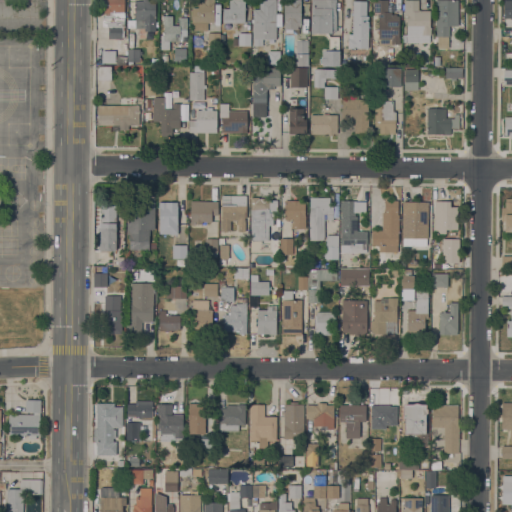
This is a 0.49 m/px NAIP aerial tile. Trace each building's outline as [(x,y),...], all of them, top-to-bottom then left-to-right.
[(103,26),(103,0),(124,0),(124,26),(123,26),(123,27),(122,27),(122,38),(120,38),(120,48),(115,48),(115,38),(108,38),(108,26),(103,26)] [(127,26),(127,20),(135,20),(135,0),(156,0),(155,31),(144,31),(144,28),(135,28),(135,26),(127,26)] [(192,30),(192,4),(197,4),(197,0),(215,0),(215,2),(214,2),(214,22),(208,22),(208,30),(192,30)] [(223,22),(223,8),(229,8),(229,0),(245,0),(245,22),(223,22)] [(259,8),(259,0),(276,0),(276,38),(262,38),(262,45),(254,45),(254,39),(253,39),(253,8),(259,8)] [(301,0),(301,26),(297,26),(297,29),(284,29),(284,0),(301,0)] [(311,0),(336,0),(336,31),(332,31),(332,33),(328,33),(330,36),(339,36),(339,50),(339,66),(322,65),(322,63),(320,63),(320,58),(322,58),(322,50),(326,50),(326,48),(328,48),(329,39),(323,32),(311,32),(311,0)] [(367,0),(366,15),(369,15),(368,48),(348,48),(348,38),(348,33),(352,33),(352,15),(351,15),(351,12),(352,12),(353,0),(367,0)] [(388,0),(388,11),(391,11),(391,13),(399,13),(399,44),(392,44),(379,44),(379,38),(378,38),(378,18),(378,12),(373,12),(373,0),(388,0)] [(419,0),(419,7),(430,7),(430,27),(430,35),(430,43),(407,42),(403,42),(403,34),(407,34),(407,16),(404,16),(404,0),(419,0)] [(458,0),(458,25),(449,25),(449,36),(448,36),(448,47),(437,47),(437,35),(436,35),(436,25),(435,0),(458,0)] [(511,0),(511,17),(504,17),(503,0),(511,0)] [(173,15),(173,24),(179,24),(179,16),(187,16),(187,36),(183,36),(183,40),(180,40),(180,41),(174,41),(173,50),(168,50),(168,49),(160,49),(160,34),(163,34),(163,15),(173,15)] [(219,45),(207,45),(208,32),(219,32),(219,45)] [(250,32),(250,45),(238,45),(238,32),(250,32)] [(308,66),(295,65),(295,40),(308,40),(308,66)] [(140,61),(127,61),(127,48),(140,48),(140,61)] [(174,62),(174,48),(186,48),(186,62),(174,62)] [(115,62),(102,62),(102,49),(115,50),(115,62)] [(267,64),(268,50),(280,50),(280,64),(267,64)] [(126,62),(116,62),(116,54),(126,55),(126,62)] [(111,80),(98,80),(98,66),(112,66),(111,80)] [(189,71),(194,71),(194,66),(203,66),(204,71),(204,84),(206,84),(206,88),(204,88),(204,99),(189,99),(189,71)] [(252,116),(252,83),(254,83),(254,67),(264,67),(267,67),(280,67),(280,85),(274,85),(274,89),(267,89),(267,85),(266,85),(266,117),(252,116)] [(307,67),(307,87),(300,87),(300,88),(293,88),(293,87),(290,86),(290,67),(307,67)] [(401,86),(380,86),(381,67),(401,68),(401,86)] [(324,87),(313,86),(314,68),(336,69),(335,78),(326,77),(325,81),(324,81),(324,87)] [(418,89),(404,89),(404,69),(418,68),(418,89)] [(462,77),(456,77),(456,80),(451,80),(451,77),(445,77),(445,68),(462,68),(462,77)] [(511,83),(503,83),(503,69),(511,69),(511,83)] [(145,78),(154,78),(154,94),(145,94),(145,78)] [(324,98),(324,86),(338,86),(337,99),(324,98)] [(152,121),(153,96),(164,96),(164,107),(172,107),(172,102),(181,103),(180,112),(179,128),(172,128),(172,132),(171,132),(171,135),(161,135),(161,131),(160,131),(160,121),(152,121)] [(368,133),(354,132),(354,120),(341,120),(341,98),(368,99),(368,133)] [(393,111),(396,111),(396,128),(395,128),(395,133),(379,133),(380,126),(375,126),(375,103),(382,103),(382,100),(393,100),(393,111)] [(222,117),(219,117),(219,103),(228,103),(228,110),(247,110),(247,111),(248,111),(248,113),(247,113),(247,128),(247,130),(247,132),(244,132),(244,133),(241,133),(241,132),(222,132),(222,117)] [(112,130),(112,125),(98,125),(98,104),(139,104),(139,125),(129,125),(129,130),(112,130)] [(303,119),(307,119),(307,133),(289,133),(289,106),(296,106),(296,108),(303,108),(303,119)] [(189,132),(189,120),(196,120),(196,110),(201,110),(201,108),(204,108),(204,109),(206,109),(206,107),(208,107),(212,107),(212,110),(217,110),(217,132),(189,132)] [(445,107),(445,118),(454,117),(454,114),(459,114),(459,128),(450,128),(450,134),(427,134),(427,107),(445,107)] [(511,109),(511,110),(511,116),(502,116),(503,136),(511,135),(511,109)] [(337,133),(333,133),(333,135),(328,135),(328,133),(325,133),(325,134),(310,134),(310,114),(322,114),(322,112),(329,112),(329,114),(337,114),(337,133)] [(246,217),(245,217),(245,231),(238,231),(238,224),(236,224),(236,220),(230,220),(230,231),(220,231),(221,219),(222,195),(246,195),(246,217)] [(277,212),(274,212),(274,219),(273,219),(273,225),(269,225),(269,240),(251,240),(251,197),(259,197),(259,198),(269,198),(269,200),(277,200),(277,212)] [(330,205),(333,205),(333,217),(333,219),(324,219),(324,240),(309,240),(309,213),(310,213),(310,197),(330,197),(330,205)] [(511,231),(504,231),(505,220),(501,220),(501,207),(505,207),(505,201),(505,202),(505,198),(511,198),(511,231)] [(190,200),(218,200),(218,214),(212,214),(212,221),(202,221),(202,224),(195,223),(195,224),(190,224),(190,200)] [(289,202),(289,200),(307,200),(307,204),(305,204),(305,215),(306,215),(306,228),(291,228),(291,219),(285,219),(284,202),(289,202)] [(366,212),(355,212),(355,216),(357,216),(357,230),(367,230),(367,252),(353,252),(353,244),(341,244),(341,231),(340,231),(340,200),(355,200),(355,201),(366,201),(366,212)] [(379,251),(379,245),(371,245),(371,229),(382,230),(382,212),(384,212),(384,200),(398,200),(398,214),(399,214),(399,233),(398,233),(398,252),(384,251),(379,251)] [(450,200),(450,206),(457,206),(458,229),(446,229),(446,233),(434,233),(434,200),(450,200)] [(154,229),(149,229),(149,249),(129,249),(130,234),(127,234),(127,201),(155,202),(154,229)] [(160,207),(159,207),(159,201),(177,202),(177,206),(178,206),(178,207),(178,209),(177,209),(177,212),(178,212),(178,214),(177,214),(177,216),(178,216),(178,222),(177,222),(177,229),(178,229),(178,232),(177,232),(177,234),(170,234),(170,233),(159,233),(160,207)] [(428,201),(428,238),(402,238),(402,201),(428,201)] [(100,252),(100,249),(98,249),(98,225),(101,225),(101,205),(116,205),(116,252),(100,252)] [(338,259),(324,259),(324,245),(326,245),(326,235),(338,235),(338,259)] [(218,238),(218,252),(217,252),(217,256),(205,256),(206,252),(205,252),(205,238),(218,238)] [(292,254),(288,254),(288,261),(280,261),(280,238),(292,238),(292,246),(292,254)] [(459,238),(459,262),(442,262),(442,248),(441,248),(441,244),(442,244),(442,238),(459,238)] [(172,250),(170,249),(170,245),(172,245),(172,244),(187,244),(186,258),(185,265),(176,265),(176,258),(172,258),(172,250)] [(228,258),(225,258),(225,265),(219,265),(219,244),(228,244),(228,258)] [(307,252),(314,252),(314,260),(320,260),(320,267),(307,267),(307,254),(307,252)] [(511,268),(501,268),(501,255),(511,255),(511,268)] [(248,277),(234,277),(234,268),(248,268),(248,277)] [(307,276),(308,276),(308,269),(337,268),(337,279),(319,279),(319,289),(320,289),(320,302),(308,302),(308,289),(307,289),(307,276)] [(368,269),(368,285),(340,285),(340,268),(368,269)] [(399,276),(391,277),(391,269),(399,269),(399,276)] [(411,274),(413,274),(414,300),(401,300),(400,269),(411,269),(411,274)] [(447,286),(431,286),(431,273),(447,273),(447,286)] [(298,289),(297,276),(307,276),(307,289),(298,289)] [(250,281),(258,281),(269,281),(269,286),(271,286),(270,289),(268,289),(268,295),(250,295),(250,281)] [(142,333),(127,333),(127,320),(131,320),(131,282),(153,282),(153,321),(142,321),(142,333)] [(217,296),(203,296),(203,283),(217,283),(217,296)] [(186,297),(166,298),(166,287),(174,287),(174,285),(186,285),(186,297)] [(233,301),(220,301),(220,287),(233,287),(233,301)] [(283,291),(292,290),(292,299),(302,299),(301,334),(282,334),(282,299),(283,299),(283,291)] [(122,333),(102,333),(102,310),(104,310),(104,295),(120,295),(120,310),(122,310),(122,333)] [(511,336),(506,336),(506,320),(511,320),(511,309),(511,308),(507,308),(507,305),(501,305),(501,296),(511,296),(511,336)] [(246,305),(246,333),(243,333),(243,334),(241,334),(241,333),(239,333),(239,332),(236,332),(236,331),(223,331),(223,314),(230,314),(230,305),(236,305),(236,297),(246,297),(246,305)] [(371,320),(373,320),(374,300),(380,300),(380,297),(397,297),(397,333),(371,333),(371,320)] [(407,310),(415,310),(415,297),(428,297),(428,299),(428,302),(428,306),(428,308),(428,313),(428,316),(427,316),(427,318),(425,318),(425,321),(425,328),(424,328),(424,334),(415,334),(415,332),(407,332),(407,310)] [(208,299),(208,309),(212,309),(212,335),(192,335),(192,299),(208,299)] [(366,299),(366,333),(360,333),(360,335),(354,335),(354,333),(348,333),(348,331),(342,331),(342,299),(366,299)] [(457,331),(457,334),(439,334),(439,311),(442,312),(442,310),(445,310),(445,311),(449,311),(449,301),(457,302),(457,331)] [(257,330),(257,309),(267,309),(267,305),(276,305),(276,334),(269,334),(269,333),(263,333),(263,335),(261,335),(261,333),(256,333),(256,330),(257,330)] [(335,316),(336,316),(336,319),(335,319),(335,322),(332,322),(332,334),(320,334),(320,332),(316,332),(316,330),(314,330),(314,314),(316,314),(316,311),(335,311),(335,316)] [(159,315),(180,315),(180,329),(176,329),(176,330),(168,330),(168,331),(165,331),(165,330),(159,330),(159,315)] [(33,411),(25,411),(25,399),(41,399),(41,411),(40,411),(39,435),(36,435),(36,439),(28,439),(28,435),(8,435),(9,414),(33,414),(33,411)] [(152,417),(142,417),(142,418),(140,418),(140,417),(135,417),(135,414),(127,414),(127,405),(135,406),(135,400),(152,400),(152,417)] [(290,404),(290,401),(297,401),(297,404),(304,404),(303,438),(283,438),(284,404),(290,404)] [(333,428),(320,428),(320,425),(313,425),(313,418),(306,418),(306,404),(317,404),(317,402),(326,402),(326,404),(334,404),(333,418),(333,428)] [(416,403),(417,402),(420,404),(426,404),(426,409),(427,409),(427,413),(426,413),(426,434),(405,434),(404,418),(403,418),(403,404),(412,404),(416,403)] [(511,439),(510,439),(510,428),(501,428),(501,402),(511,402),(511,439)] [(94,440),(93,440),(94,434),(96,434),(96,403),(114,403),(114,406),(122,406),(122,427),(113,427),(113,429),(116,429),(116,438),(113,438),(113,441),(116,441),(116,455),(96,455),(97,444),(94,440)] [(171,414),(183,414),(183,442),(174,442),(174,441),(160,441),(160,430),(157,430),(157,421),(159,421),(159,415),(157,415),(157,403),(171,404),(171,414)] [(205,433),(189,433),(189,403),(205,403),(205,433)] [(238,424),(238,431),(219,431),(219,407),(226,408),(226,405),(237,405),(237,403),(246,404),(245,425),(238,424)] [(264,404),(264,416),(276,416),(276,440),(267,440),(267,442),(259,442),(259,440),(250,440),(251,419),(249,419),(249,404),(264,404)] [(365,421),(359,421),(359,437),(345,437),(345,420),(339,420),(339,404),(366,404),(365,421)] [(390,404),(390,406),(397,406),(397,424),(385,424),(385,428),(371,428),(371,404),(390,404)] [(458,425),(458,452),(443,452),(444,427),(432,427),(432,404),(458,405),(458,425)] [(140,422),(140,431),(141,431),(141,439),(126,439),(126,422),(136,422),(140,422)] [(214,438),(214,451),(200,451),(200,438),(214,438)] [(369,438),(380,438),(380,450),(369,450),(369,438)] [(306,442),(318,442),(318,456),(306,456),(306,442)] [(511,458),(501,458),(501,445),(511,445),(511,458)] [(368,453),(380,453),(380,466),(368,466),(368,453)] [(292,455),(292,466),(279,466),(280,455),(292,455)] [(128,466),(128,457),(139,457),(139,466),(128,466)] [(264,466),(253,467),(253,457),(264,457),(264,466)] [(396,461),(400,471),(414,466),(411,457),(396,461)] [(441,469),(431,469),(431,461),(441,461),(441,469)] [(152,469),(152,478),(143,478),(143,484),(128,483),(128,468),(152,469)] [(208,469),(226,469),(226,483),(208,483),(208,469)] [(177,491),(164,491),(164,470),(177,470),(177,491)] [(412,470),(412,478),(400,478),(400,477),(399,477),(399,470),(412,470)] [(425,470),(435,470),(435,487),(425,487),(425,470)] [(511,475),(511,511),(511,504),(502,503),(503,475),(511,475)] [(40,494),(23,493),(23,511),(6,511),(7,488),(19,488),(19,478),(40,479),(40,494)] [(245,511),(228,511),(229,508),(229,491),(239,491),(239,484),(251,484),(251,497),(239,497),(239,508),(245,509),(245,511)] [(264,484),(264,497),(252,497),(252,484),(264,484)] [(300,497),(288,497),(288,484),(300,484),(300,497)] [(325,497),(315,497),(315,505),(319,505),(319,511),(303,511),(303,496),(313,496),(313,484),(325,484),(325,497)] [(338,485),(338,498),(326,498),(326,484),(338,485)] [(100,487),(119,487),(119,497),(100,497),(100,487)] [(151,504),(152,504),(151,511),(132,511),(132,508),(133,508),(133,504),(135,504),(135,496),(140,496),(140,487),(151,487),(151,504)] [(166,496),(166,506),(167,506),(167,503),(172,503),(172,506),(173,506),(173,511),(155,511),(155,492),(166,496)] [(285,493),(285,501),(291,501),(291,509),(294,509),(294,511),(278,511),(278,493),(285,493)] [(201,511),(179,511),(179,494),(201,494),(201,511)] [(430,511),(430,496),(449,496),(448,511),(430,511)] [(126,497),(126,504),(122,504),(122,511),(127,511),(99,511),(100,497),(119,497),(126,497)] [(376,511),(376,503),(379,503),(378,497),(386,497),(386,503),(390,503),(389,500),(395,499),(395,511),(376,511)] [(422,507),(421,507),(421,511),(403,511),(403,506),(403,497),(422,497),(422,507)] [(356,504),(356,498),(367,498),(367,504),(368,504),(368,511),(355,511),(355,504),(356,504)] [(222,502),(222,511),(204,511),(204,502),(222,502)] [(258,511),(258,508),(262,509),(262,504),(267,504),(267,503),(275,503),(274,511),(258,511)] [(338,509),(338,503),(348,503),(348,511),(332,511),(332,509),(338,509)]
